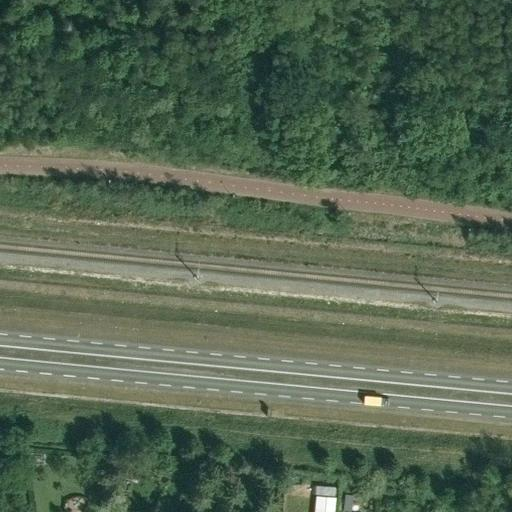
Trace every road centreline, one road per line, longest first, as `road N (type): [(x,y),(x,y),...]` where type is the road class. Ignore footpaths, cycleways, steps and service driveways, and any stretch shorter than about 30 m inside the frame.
road 1 (primary): [(0,363),(511,411)]
road 2 (primary): [(511,378),(0,336)]
